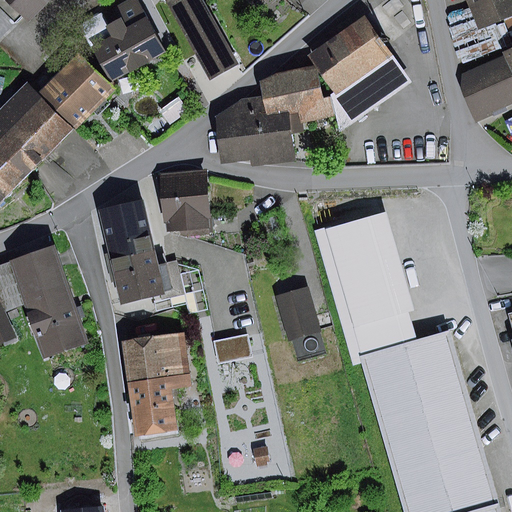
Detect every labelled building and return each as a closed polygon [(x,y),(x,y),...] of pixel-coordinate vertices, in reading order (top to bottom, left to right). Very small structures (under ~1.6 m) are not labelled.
[(2,0),(27,23),(48,0),(2,0)] [(90,47),(108,82),(162,54),(134,0),(128,0),(113,8),(118,18),(103,26),(108,37),(90,47)] [(209,81),(240,63),(203,0),(165,0),(163,2),(209,81)] [(511,0),(465,0),(477,29),(511,14),(511,0)] [(368,15),(315,56),(344,93),(397,52),(368,15)] [(501,57),(461,76),(462,93),(476,122),(511,105),(511,46),(499,53),(501,57)] [(37,92),(74,128),(110,91),(73,55),(37,92)] [(321,67),(268,80),(276,113),(329,100),(321,67)] [(0,197),(70,130),(26,84),(0,109),(0,197)] [(295,113),(222,122),(227,162),(300,153),(295,113)] [(207,169),(160,171),(162,221),(165,221),(166,232),(209,230),(207,169)] [(154,252),(141,199),(97,210),(120,303),(175,289),(165,250),(154,252)] [(380,213),(328,228),(357,345),(410,325),(380,213)] [(86,344),(53,246),(8,261),(23,305),(42,359),(86,344)] [(8,261),(0,264),(0,306),(3,312),(23,305),(8,261)] [(308,289),(277,297),(288,340),(319,333),(308,289)] [(0,306),(0,341),(13,336),(3,312),(0,306)] [(499,511),(449,332),(360,357),(402,511),(499,511)] [(183,334),(122,342),(134,436),(175,431),(170,388),(190,386),(183,334)] [(248,335),(213,343),(218,366),(252,359),(248,335)] [(251,435),(218,439),(222,483),(255,480),(251,435)]
